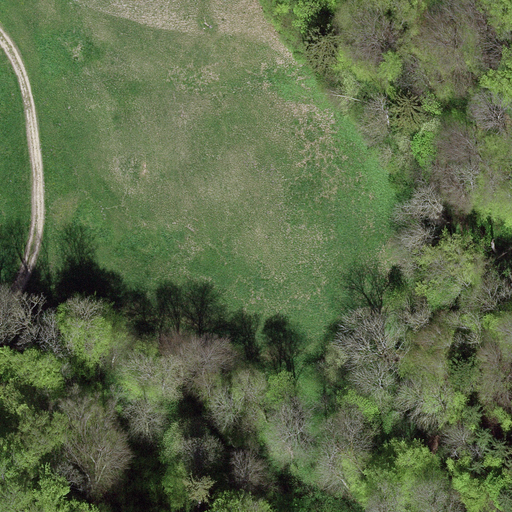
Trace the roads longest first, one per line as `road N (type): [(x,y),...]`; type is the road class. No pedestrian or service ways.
road 1 (track): [(423,0),(417,98),(466,239),(462,257),(403,330)]
road 2 (track): [(0,320),(19,289),(39,219),(33,116),(21,69),(0,33)]
